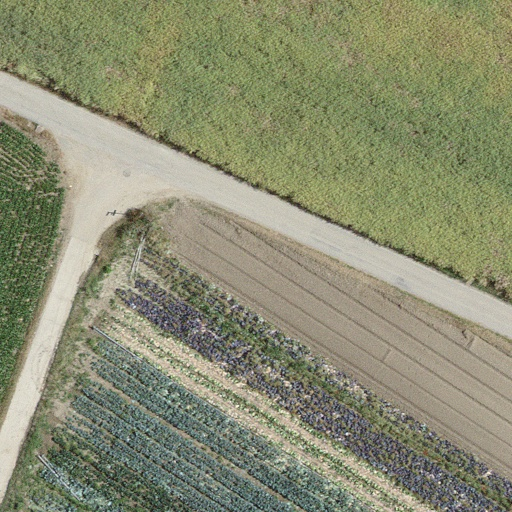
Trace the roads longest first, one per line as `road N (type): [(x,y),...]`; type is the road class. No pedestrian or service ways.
road 1 (track): [(511,323),(123,143)]
road 2 (track): [(0,480),(123,143)]
road 3 (track): [(123,143),(0,87)]
